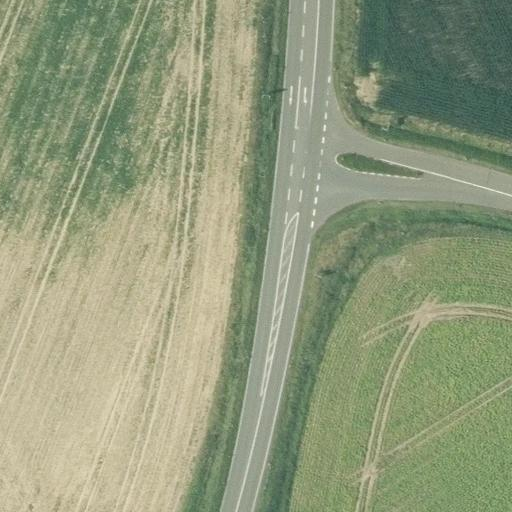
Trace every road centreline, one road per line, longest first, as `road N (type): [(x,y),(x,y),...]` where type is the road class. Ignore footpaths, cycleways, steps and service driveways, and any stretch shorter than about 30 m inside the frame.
road 1 (secondary): [(298,156),(273,331),(234,511)]
road 2 (tertiary): [(298,156),(511,197)]
road 3 (secondary): [(309,0),(298,156)]
